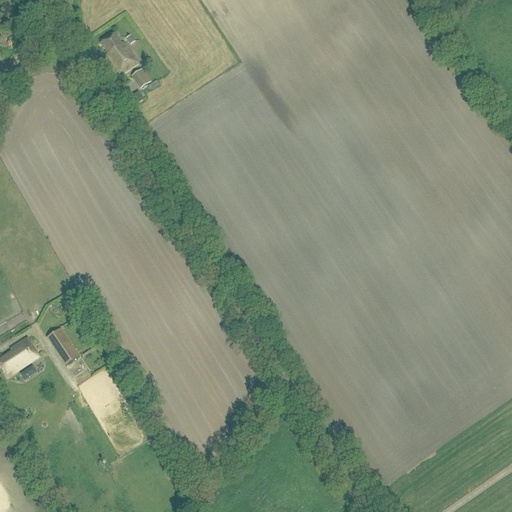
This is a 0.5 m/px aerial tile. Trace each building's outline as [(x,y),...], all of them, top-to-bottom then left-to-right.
[(100,45),(111,61),(107,63),(118,79),(140,64),(125,44),(122,46),(115,35),(100,45)] [(135,43),(130,37),(126,39),(130,46),(135,43)] [(131,78),(140,91),(152,83),(143,70),(131,78)] [(137,105),(142,102),(138,94),(132,98),(137,105)] [(41,339),(46,336),(42,328),(37,330),(41,339)] [(65,368),(80,358),(61,330),(46,339),(65,368)] [(27,340),(13,349),(15,352),(0,361),(0,368),(5,376),(9,373),(11,376),(39,359),(27,340)]
